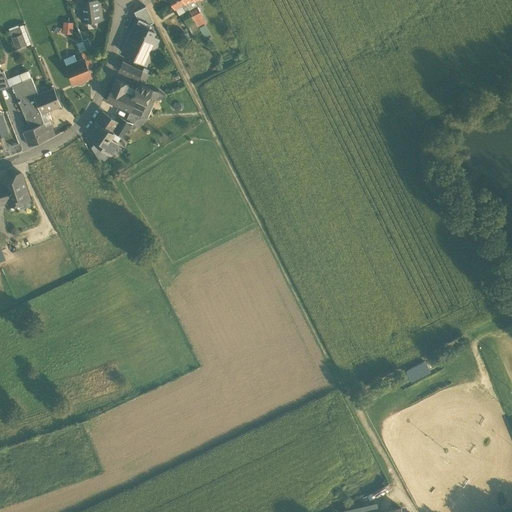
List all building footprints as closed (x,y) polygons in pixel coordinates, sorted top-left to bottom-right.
[(98,0),(79,3),(81,22),(102,19),(99,0),(98,0)] [(170,0),(175,8),(181,5),(185,3),(183,0),(170,0)] [(189,0),(185,3),(189,10),(197,5),(195,3),(196,3),(195,1),(195,0),(189,0)] [(181,14),(185,12),(181,5),(175,8),(178,14),(181,14)] [(200,11),(197,5),(189,10),(192,15),(199,11),(200,11)] [(138,20),(137,24),(148,29),(151,24),(154,22),(145,6),(134,12),(138,20)] [(184,20),(185,19),(192,15),(189,10),(185,12),(181,14),(184,20)] [(192,15),(195,20),(201,16),(199,11),(192,15)] [(185,19),(187,24),(195,20),(192,15),(185,19)] [(199,28),(195,20),(187,24),(192,32),(199,28)] [(72,35),(73,23),(63,22),(62,34),(72,35)] [(137,24),(136,23),(128,37),(133,40),(126,55),(140,62),(147,46),(153,49),(158,39),(152,36),(154,32),(148,29),(137,24)] [(204,24),(200,26),(205,35),(209,33),(204,24)] [(23,25),(20,26),(23,34),(27,45),(31,43),(23,25)] [(8,30),(11,38),(23,34),(20,26),(8,30)] [(192,32),(198,43),(205,38),(199,28),(192,32)] [(27,45),(23,34),(11,38),(15,49),(27,45)] [(121,53),(126,55),(133,40),(128,37),(121,53)] [(81,52),(86,49),(86,48),(83,42),(82,41),(76,44),(79,52),(81,52)] [(147,46),(140,62),(146,64),(153,49),(147,46)] [(84,59),(88,68),(93,66),(86,49),(81,52),(84,59)] [(63,59),(66,66),(74,63),(78,62),(74,54),(63,59)] [(67,69),(74,84),(91,77),(88,68),(84,59),(78,62),(74,63),(73,66),(67,69)] [(119,72),(132,78),(137,68),(124,62),(119,72)] [(142,71),(137,68),(132,78),(138,80),(142,71)] [(29,70),(19,74),(22,82),(32,78),(29,70)] [(0,90),(10,87),(7,79),(4,71),(1,72),(0,72),(0,90)] [(13,86),(22,82),(19,74),(7,79),(10,87),(13,86)] [(41,114),(41,113),(34,96),(38,94),(32,78),(22,82),(13,86),(30,129),(44,124),(41,114)] [(115,79),(112,86),(127,93),(131,86),(115,79)] [(141,82),(138,89),(150,94),(152,89),(153,87),(141,82)] [(121,107),(127,93),(112,86),(106,100),(121,107)] [(145,104),(150,94),(138,89),(131,86),(127,93),(121,107),(131,111),(136,100),(145,104)] [(51,89),(38,94),(34,96),(41,113),(62,105),(54,87),(51,89)] [(150,94),(145,104),(155,100),(166,95),(158,90),(152,89),(150,94)] [(131,111),(140,115),(145,104),(136,100),(131,111)] [(140,115),(137,118),(147,118),(155,100),(145,104),(140,115)] [(127,120),(133,123),(137,118),(140,115),(131,111),(129,116),(127,120)] [(103,112),(95,121),(113,132),(114,131),(121,137),(126,132),(121,127),(125,120),(120,117),(117,121),(103,112)] [(137,118),(133,123),(138,127),(148,118),(147,118),(137,118)] [(121,127),(126,132),(133,123),(127,120),(125,120),(121,127)] [(110,137),(113,132),(95,121),(86,133),(92,137),(96,141),(94,143),(109,154),(117,142),(110,137)] [(50,122),(45,124),(49,138),(54,136),(50,122)] [(28,146),(49,138),(45,124),(44,124),(30,129),(23,132),(28,146)] [(3,148),(6,157),(22,151),(19,142),(3,148)] [(91,148),(102,164),(109,154),(94,143),(91,148)] [(18,203),(29,199),(30,199),(21,172),(4,178),(5,183),(2,184),(3,186),(8,202),(17,199),(18,203)] [(31,206),(29,199),(18,203),(20,210),(31,206)] [(407,371),(411,380),(429,371),(424,362),(407,371)] [(341,510),(341,511),(379,511),(377,501),(341,510)]
